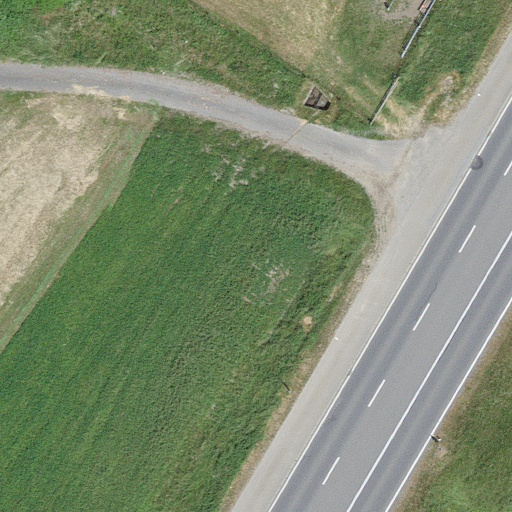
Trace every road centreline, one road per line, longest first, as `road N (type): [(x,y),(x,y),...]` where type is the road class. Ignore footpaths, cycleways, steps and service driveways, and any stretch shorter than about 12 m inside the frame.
road 1 (track): [(498,220),(221,108),(98,82),(0,76)]
road 2 (primary): [(511,197),(327,511)]
